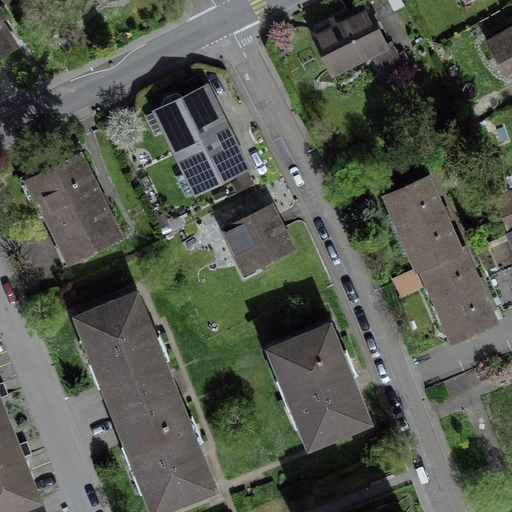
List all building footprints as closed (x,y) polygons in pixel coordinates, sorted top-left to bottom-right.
[(503,0),(470,0),(476,12),(503,0)] [(387,45),(368,8),(314,35),(333,72),(387,45)] [(0,54),(15,46),(0,22),(0,54)] [(511,28),(487,42),(503,72),(511,67),(511,28)] [(247,166),(206,85),(156,110),(197,191),(247,166)] [(120,234),(79,154),(30,179),(70,259),(120,234)] [(495,324),(436,187),(391,206),(450,343),(495,324)] [(292,251),(276,215),(228,236),(243,272),(292,251)] [(511,276),(499,282),(508,304),(511,301),(511,276)] [(215,486),(136,291),(76,315),(155,510),(215,486)] [(369,418),(329,322),(270,347),(310,443),(369,418)] [(0,511),(36,497),(0,404),(0,511)]
